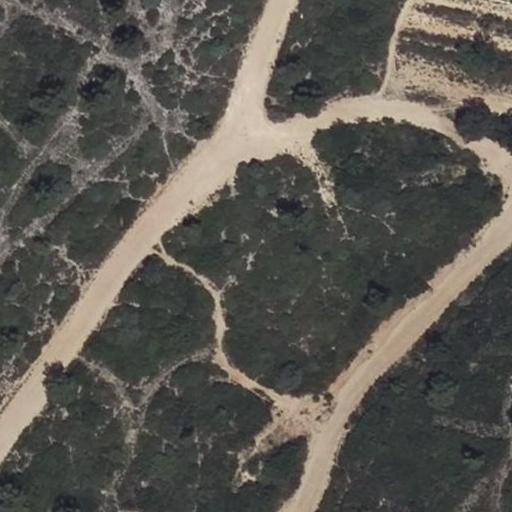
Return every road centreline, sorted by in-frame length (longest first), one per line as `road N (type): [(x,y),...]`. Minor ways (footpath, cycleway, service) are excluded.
road 1 (track): [(0,421),(217,155),(280,0)]
road 2 (track): [(511,226),(316,437),(285,511)]
road 3 (track): [(217,155),(254,148),(351,100),(386,99),(444,118),(511,163)]
